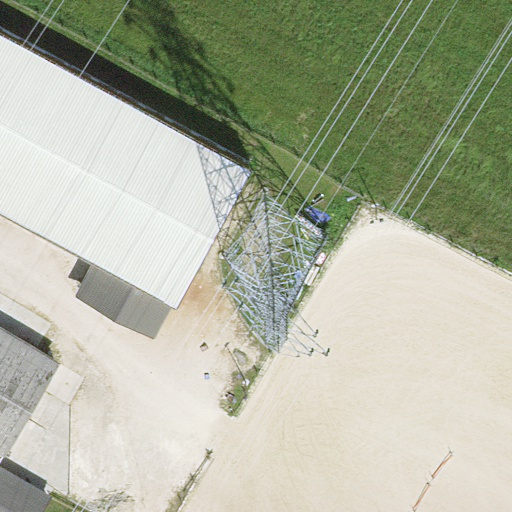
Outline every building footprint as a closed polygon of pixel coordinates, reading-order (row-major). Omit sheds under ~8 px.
[(0,28),(0,204),(129,277),(163,295),(184,307),(260,172),(0,28)] [(146,326),(163,295),(129,277),(113,308),(146,326)] [(0,452),(12,459),(65,373),(0,331),(0,452)] [(0,477),(12,459),(0,452),(0,477)] [(0,511),(24,511),(33,500),(0,480),(0,511)]
